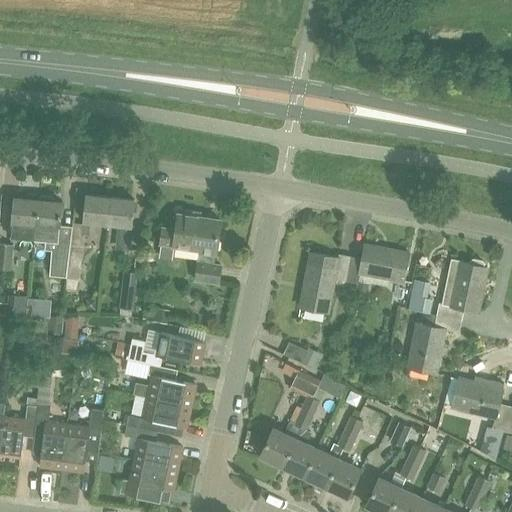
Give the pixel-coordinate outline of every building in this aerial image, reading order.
[(39,197),(36,194),(26,193),(23,196),(23,197),(13,196),(10,222),(12,222),(10,237),(34,239),(38,197),(39,197)] [(108,222),(110,196),(85,193),(82,219),(83,219),(82,232),(93,233),(94,221),(108,222)] [(38,197),(34,239),(58,241),(59,227),(61,201),(54,200),(54,198),(51,195),(42,194),(39,197),(38,197)] [(110,196),(108,222),(118,223),(117,236),(115,248),(132,250),(134,225),(130,224),(133,198),(110,196)] [(217,253),(222,219),(179,213),(177,228),(162,226),(159,244),(174,247),(174,245),(200,249),(199,260),(198,260),(195,281),(220,284),(223,263),(215,262),(216,253),(217,253)] [(0,242),(0,268),(11,269),(13,244),(0,242)] [(351,259),(346,281),(358,283),(359,281),(359,278),(360,272),(388,277),(403,280),(409,250),(365,242),(362,261),(351,259)] [(67,278),(70,246),(55,244),(52,276),(67,278)] [(81,279),(84,246),(71,244),(67,278),(66,290),(78,292),(79,279),(81,279)] [(346,281),(351,259),(339,257),(339,256),(311,250),(300,306),(328,312),(334,279),(346,281)] [(437,315),(463,321),(466,309),(478,312),(488,267),(484,266),(485,262),(483,260),(473,258),(471,260),(470,263),(451,259),(441,304),(440,304),(437,315)] [(134,309),(137,282),(138,271),(124,269),(119,307),(134,309)] [(370,283),(360,281),(357,295),(367,297),(370,283)] [(62,333),(64,316),(50,315),(48,332),(62,333)] [(461,333),(463,321),(437,315),(435,327),(418,323),(408,367),(436,373),(446,330),(461,333)] [(79,318),(67,317),(65,337),(77,338),(79,318)] [(132,338),(127,359),(150,364),(161,366),(161,365),(163,356),(200,364),(205,342),(160,332),(156,353),(143,350),(145,341),(132,338)] [(118,342),(115,354),(121,355),(124,343),(118,342)] [(317,369),(324,353),(308,346),(301,362),(317,369)] [(178,369),(161,365),(161,366),(150,364),(148,374),(152,374),(149,384),(136,382),(134,394),(147,397),(147,396),(191,406),(196,383),(176,379),(178,369)] [(294,390),(307,397),(311,399),(313,397),(318,386),(322,379),(304,370),(294,390)] [(444,405),(452,407),(460,379),(451,377),(444,405)] [(511,408),(511,407),(501,404),(505,391),(460,379),(452,407),(497,418),(494,430),(506,433),(511,408)] [(187,427),(191,406),(147,396),(147,397),(142,418),(187,427)] [(311,399),(307,397),(303,406),(309,409),(308,412),(315,415),(321,401),(313,397),(311,399)] [(38,405),(37,405),(27,404),(25,418),(5,415),(0,455),(0,460),(20,463),(24,436),(35,437),(38,405)] [(38,405),(35,437),(43,438),(40,466),(63,469),(69,423),(49,421),(51,406),(48,406),(43,405),(38,405)] [(308,429),(315,415),(308,412),(309,409),(303,406),(294,424),(301,427),(308,430),(308,429)] [(69,423),(63,469),(84,471),(85,460),(98,462),(104,410),(92,409),(90,426),(69,423)] [(137,428),(138,427),(140,417),(129,415),(127,426),(137,428)] [(351,415),(345,427),(352,430),(350,433),(357,436),(364,421),(351,415)] [(403,447),(412,427),(399,421),(391,441),(403,447)] [(259,456),(282,466),(296,435),(298,435),(301,427),(294,424),(291,422),(285,434),(272,428),(259,456)] [(158,431),(138,427),(137,428),(127,426),(125,435),(137,438),(133,459),(178,469),(183,447),(156,441),(158,431)] [(304,477),(325,487),(338,459),(339,459),(344,448),(351,451),(357,436),(350,433),(352,430),(345,427),(338,444),(334,443),(329,455),(316,449),(304,477)] [(309,440),(298,435),(296,435),(282,466),(304,477),(316,449),(307,444),(309,440)] [(414,444),(409,456),(415,459),(413,462),(420,465),(427,450),(420,447),(414,444)] [(401,474),(407,477),(413,480),(420,465),(413,462),(415,459),(409,456),(401,474)] [(161,500),(163,488),(174,490),(178,469),(133,459),(129,479),(123,478),(121,492),(161,500)] [(361,469),(339,459),(338,459),(325,487),(348,497),(361,469)] [(396,471),(390,483),(378,478),(365,506),(378,511),(389,511),(401,488),(402,489),(407,477),(401,474),(396,471)] [(440,493),(447,478),(434,472),(427,486),(440,493)] [(479,475),(472,489),(479,492),(477,495),(484,498),(492,481),(479,475)] [(416,511),(423,498),(402,489),(401,488),(389,511),(416,511)] [(478,511),(479,510),(484,498),(477,495),(479,492),(472,489),(465,504),(472,508),(478,511)] [(442,511),(444,509),(423,498),(416,511),(442,511)]
